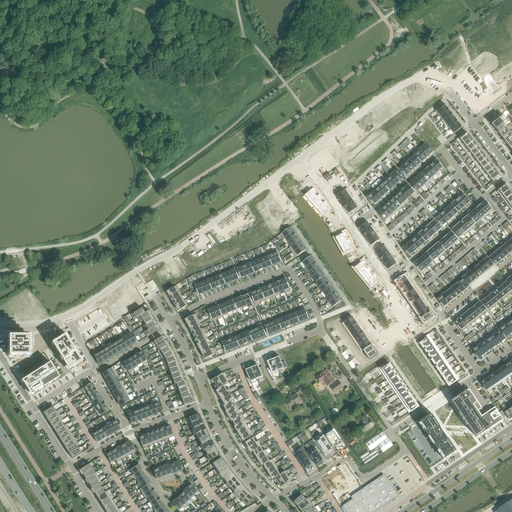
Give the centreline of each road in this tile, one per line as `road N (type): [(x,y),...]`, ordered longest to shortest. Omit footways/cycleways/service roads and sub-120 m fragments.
road 1 (residential): [(350,227),(386,277),(511,174)]
road 2 (residential): [(273,498),(346,457),(362,479),(406,451),(392,431),(422,411)]
road 3 (residential): [(170,321),(288,269),(312,301),(318,329)]
road 4 (residential): [(473,122),(350,227)]
road 5 (residential): [(70,467),(130,432),(207,403)]
road 6 (residential): [(33,406),(93,368),(66,315)]
road 7 (residential): [(198,378),(318,329)]
